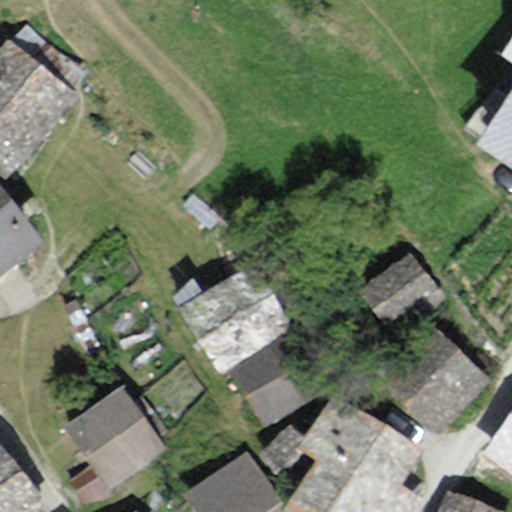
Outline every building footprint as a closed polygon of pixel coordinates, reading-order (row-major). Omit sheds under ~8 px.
[(17,41),(0,62),(0,161),(8,167),(61,101),(17,41)] [(511,47),(506,55),(511,60),(511,106),(487,139),(511,158),(511,47)] [(0,267),(35,242),(0,196),(0,267)] [(386,323),(431,291),(410,260),(364,291),(386,323)] [(186,309),(220,363),(285,321),(251,267),(186,309)] [(438,422),(482,378),(432,329),(388,372),(438,422)] [(269,355),(236,374),(263,417),(295,398),(269,355)] [(117,394),(75,423),(112,479),(154,451),(117,394)] [(301,502),(316,511),(396,511),(407,497),(390,486),(385,482),(408,449),(339,401),(306,448),(328,463),(301,502)] [(307,442),(291,427),(264,456),(279,471),(307,442)] [(511,432),(497,452),(511,463),(511,432)] [(282,511),(248,461),(192,499),(200,511),(282,511)] [(0,463),(0,511),(29,511),(32,511),(0,463)] [(496,511),(448,494),(441,511),(496,511)]
